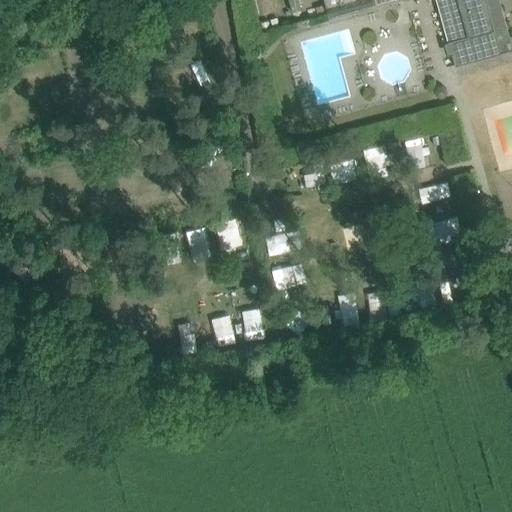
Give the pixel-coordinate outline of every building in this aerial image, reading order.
[(301,9),(298,0),(287,0),(291,12),(301,9)] [(323,0),(329,20),(400,0),(323,0)] [(436,0),(447,43),(459,39),(462,51),(450,54),(454,66),(501,53),(486,0),(436,0)] [(511,0),(486,0),(501,53),(511,49),(511,0)] [(228,260),(256,252),(252,235),(224,242),(228,260)] [(275,339),(274,320),(242,322),(243,341),(275,339)]
